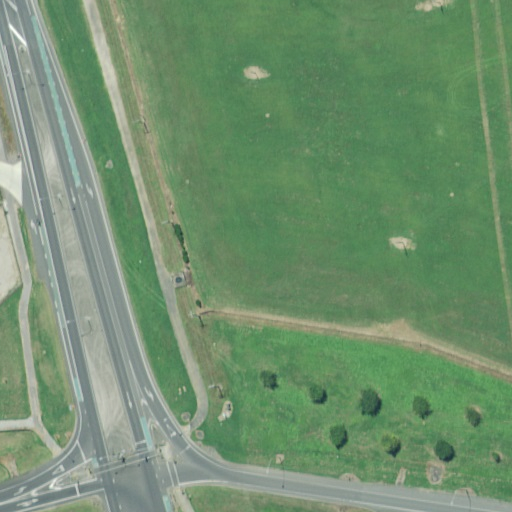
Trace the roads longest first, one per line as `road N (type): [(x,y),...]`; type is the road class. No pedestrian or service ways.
road 1 (primary): [(97,425),(16,58),(12,0)]
road 2 (primary): [(13,0),(65,142),(107,304)]
road 3 (motorway): [(221,476),(458,511)]
road 4 (motorway): [(107,304),(150,400),(186,450),(221,476)]
road 5 (primary): [(107,304),(152,476)]
road 6 (motorway): [(0,497),(73,461),(97,425)]
